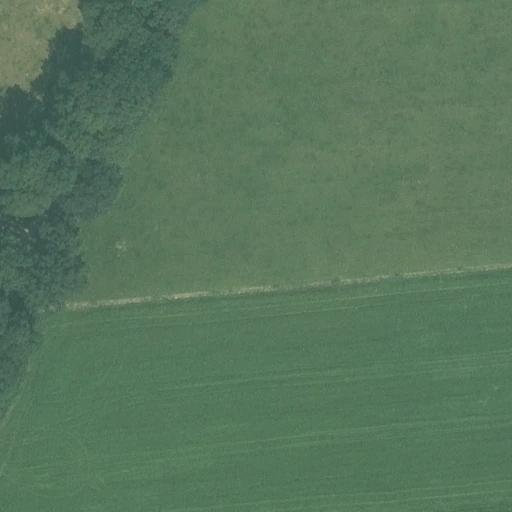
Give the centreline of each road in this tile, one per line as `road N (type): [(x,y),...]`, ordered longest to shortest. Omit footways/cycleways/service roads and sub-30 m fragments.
road 1 (unclassified): [(65,182),(157,0)]
road 2 (unclassified): [(0,319),(65,182)]
